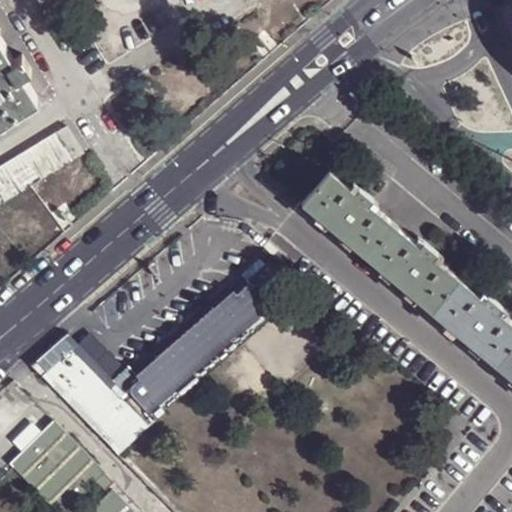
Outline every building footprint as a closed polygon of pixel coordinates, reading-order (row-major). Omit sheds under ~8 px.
[(0,122),(40,99),(24,72),(32,67),(23,52),(15,58),(6,44),(0,33),(0,122)] [(68,124),(56,131),(72,156),(83,149),(68,124)] [(0,200),(72,156),(56,131),(0,165),(0,200)] [(374,203),(370,198),(372,195),(359,184),(357,188),(349,184),(329,167),(302,199),(497,363),(511,374),(511,317),(505,311),(501,307),(504,302),(489,290),(485,294),(479,290),(441,259),(436,253),(439,250),(425,238),(421,241),(414,237),(374,203)] [(349,184),(357,188),(359,184),(354,179),(349,184)] [(421,241),(425,238),(419,233),(414,237),(421,241)] [(439,250),(436,253),(441,259),(445,253),(439,250)] [(65,336),(38,360),(65,387),(60,392),(121,453),(298,298),(265,261),(143,368),(138,372),(131,364),(110,383),(65,336)] [(485,294),(489,290),(484,286),(479,290),(485,294)] [(38,360),(33,365),(60,392),(65,387),(38,360)] [(115,479),(54,418),(10,461),(61,511),(63,511),(80,495),(93,508),(89,511),(138,511),(114,488),(102,500),(89,487),(96,479),(105,490),(115,479)]
